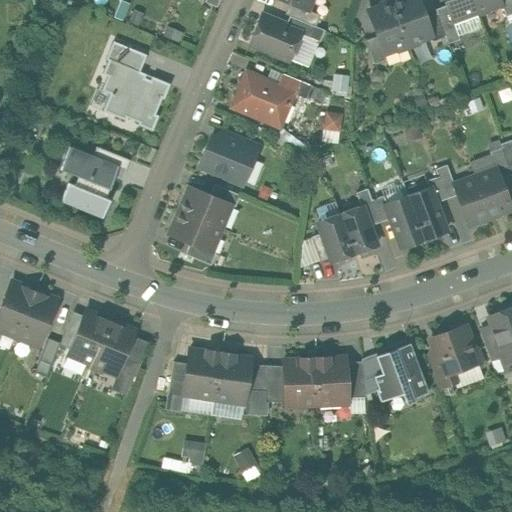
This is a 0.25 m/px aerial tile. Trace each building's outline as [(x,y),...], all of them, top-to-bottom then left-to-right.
[(310,0),(282,0),(289,3),(307,10),(310,0)] [(418,0),(399,0),(392,3),(408,47),(419,42),(418,40),(431,35),(432,35),(425,18),(418,0)] [(476,11),(471,0),(444,0),(446,5),(452,21),(452,20),(458,36),(482,26),(477,15),(476,12),(476,11)] [(499,0),(471,0),(476,11),(476,12),(477,15),(489,10),(487,7),(500,3),(501,3),(499,0)] [(511,14),(511,0),(499,0),(501,3),(500,3),(506,17),(511,14)] [(320,15),(307,10),(289,3),(285,14),(289,16),(315,26),(320,15)] [(392,3),(368,12),(376,36),(383,53),(396,48),(397,51),(408,47),(392,3)] [(452,21),(446,5),(435,9),(437,13),(445,37),(448,44),(459,39),(458,36),(452,20),(452,21)] [(437,13),(425,18),(432,35),(431,35),(433,41),(445,37),(437,13)] [(315,26),(289,16),(285,27),(300,33),(310,38),(315,26)] [(285,27),(260,17),(249,43),(289,59),(291,55),(296,53),(300,42),(298,37),(300,33),(285,27)] [(376,36),(365,40),(373,64),(385,59),(383,53),(376,36)] [(146,55),(113,41),(105,59),(108,60),(102,74),(108,76),(102,90),(110,94),(103,111),(126,120),(127,117),(138,122),(137,124),(152,130),(158,116),(155,114),(161,98),(164,99),(170,84),(151,76),(150,80),(145,78),(146,74),(139,72),(146,55)] [(277,84),(246,71),(232,107),(279,126),(293,93),(294,91),(277,84)] [(311,85),(282,73),(277,84),(294,91),(293,93),(305,98),(310,86),(311,85)] [(326,92),(310,86),(305,98),(320,105),(326,92)] [(338,141),(341,112),(325,110),(322,139),(338,141)] [(229,134),(224,145),(209,139),(199,164),(243,183),(253,158),(254,158),(259,146),(229,134)] [(511,140),(511,139),(500,143),(501,147),(511,175),(511,174),(511,140)] [(93,155),(69,146),(59,169),(77,176),(74,185),(68,182),(60,201),(103,218),(110,199),(105,197),(108,189),(109,189),(115,176),(119,166),(93,155)] [(130,160),(96,147),(93,155),(119,166),(115,176),(122,179),(130,160)] [(511,175),(501,147),(490,151),(496,169),(500,179),(511,175)] [(454,185),(446,165),(435,169),(437,176),(446,199),(457,195),(453,185),(454,185)] [(496,169),(475,177),(489,216),(511,208),(500,179),(496,169)] [(437,176),(426,181),(429,188),(435,203),(446,199),(437,176)] [(454,185),(453,185),(457,195),(468,224),(489,216),(475,177),(454,185)] [(240,195),(214,184),(209,195),(230,204),(235,206),(240,195)] [(387,200),(408,192),(405,184),(384,192),(387,200)] [(209,195),(189,187),(179,211),(220,227),(230,204),(209,195)] [(371,200),(367,188),(355,192),(361,206),(369,226),(380,222),(371,200)] [(435,203),(429,188),(407,196),(423,239),(445,231),(435,203)] [(383,195),(371,200),(380,222),(391,218),(386,203),(383,195)] [(386,203),(391,218),(402,247),(423,239),(407,196),(386,203)] [(369,226),(361,206),(339,214),(354,253),(376,246),(369,226)] [(220,227),(179,211),(169,235),(189,243),(210,252),(210,251),(220,227)] [(354,253),(339,214),(318,222),(322,233),(330,256),(332,261),(354,253)] [(322,233),(310,237),(319,260),(330,256),(322,233)] [(210,252),(189,243),(185,254),(211,265),(215,253),(210,251),(210,252)] [(34,292),(10,282),(0,307),(0,329),(16,336),(34,292)] [(57,301),(34,292),(16,336),(39,345),(57,301)] [(511,307),(488,317),(491,326),(479,330),(491,361),(510,354),(511,359),(511,307)] [(72,311),(59,342),(60,342),(59,344),(70,349),(83,316),(72,311)] [(70,349),(68,353),(81,359),(83,364),(91,367),(109,322),(85,312),(83,316),(70,349)] [(133,332),(109,322),(91,367),(99,370),(104,368),(117,373),(123,358),(132,336),(133,332)] [(464,325),(433,337),(444,368),(446,374),(451,373),(477,363),(464,325)] [(147,342),(132,336),(123,358),(138,364),(147,342)] [(59,342),(48,338),(34,372),(46,377),(59,344),(59,342)] [(409,343),(376,355),(376,353),(361,359),(361,361),(366,394),(376,390),(380,401),(402,393),(406,403),(414,400),(413,397),(427,392),(409,343)] [(205,350),(189,347),(186,363),(181,395),(212,400),(220,352),(219,351),(219,352),(207,350),(207,349),(205,349),(205,350)] [(233,354),(220,352),(221,352),(220,352),(212,400),(243,405),(245,390),(249,364),(250,357),(234,354),(233,354)] [(345,356),(329,357),(329,356),(327,356),(327,357),(315,357),(314,357),(316,406),(347,404),(347,397),(345,362),(345,356)] [(313,358),(301,358),(299,358),(283,359),(283,366),(285,402),(285,408),(316,406),(314,357),(313,357),(313,358)] [(173,361),(168,393),(181,395),(186,363),(173,361)] [(361,361),(345,362),(347,397),(366,397),(366,394),(361,361)] [(266,365),(249,364),(245,390),(265,391),(266,365)] [(283,366),(266,365),(265,391),(264,401),(285,402),(283,366)] [(444,368),(433,372),(439,389),(455,383),(451,373),(446,374),(444,368)] [(202,470),(204,441),(183,439),(181,459),(170,458),(170,467),(202,470)] [(247,446),(232,454),(246,480),(261,472),(247,446)]
